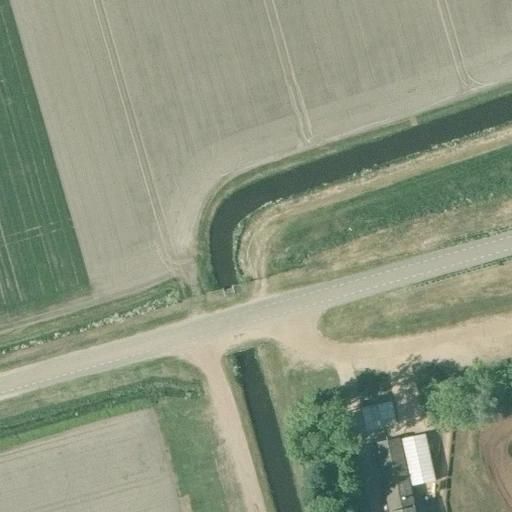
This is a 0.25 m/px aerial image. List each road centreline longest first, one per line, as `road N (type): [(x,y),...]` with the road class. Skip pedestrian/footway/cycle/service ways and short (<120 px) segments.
road 1 (tertiary): [(0,386),(511,242)]
road 2 (track): [(272,310),(260,251),(281,228),(511,143)]
road 3 (track): [(198,332),(252,511)]
road 4 (track): [(340,356),(375,511)]
road 5 (track): [(400,352),(412,429),(463,453)]
